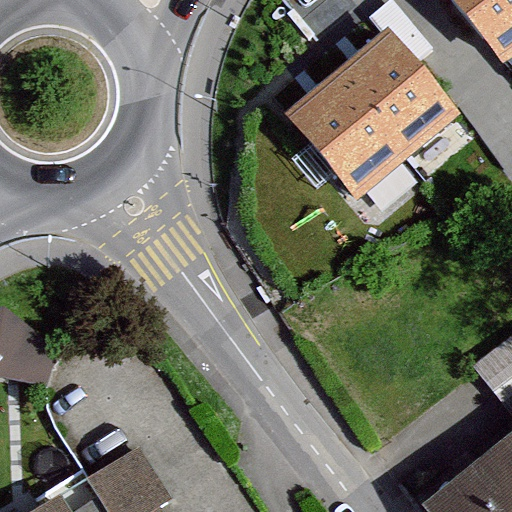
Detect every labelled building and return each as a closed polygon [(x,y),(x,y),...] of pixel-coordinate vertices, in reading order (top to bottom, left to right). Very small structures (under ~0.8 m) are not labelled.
[(511,75),(511,0),(434,0),(433,2),(504,82),(511,75)] [(460,133),(388,50),(288,136),(360,219),(460,133)] [(0,386),(3,387),(54,392),(62,356),(9,316),(0,317),(0,386)] [(511,347),(477,375),(511,417),(511,347)] [(193,511),(152,440),(91,475),(112,511),(193,511)] [(511,511),(511,456),(444,511),(511,511)]
